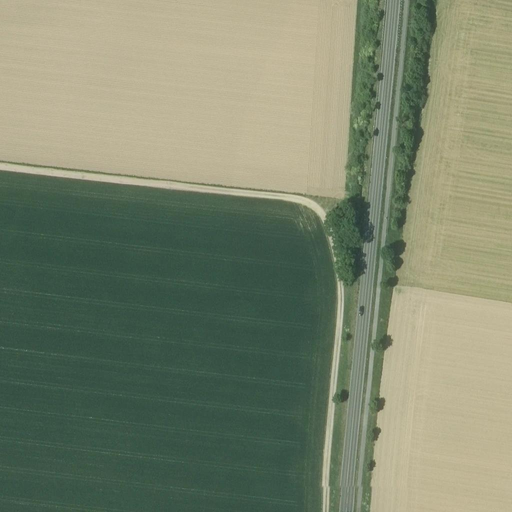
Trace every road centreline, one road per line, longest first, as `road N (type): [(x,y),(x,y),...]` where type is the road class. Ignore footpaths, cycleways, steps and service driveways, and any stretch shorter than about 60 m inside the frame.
road 1 (track): [(0,171),(299,204),(319,213),(339,260),(343,323),(326,511)]
road 2 (tertiary): [(347,511),(395,0)]
